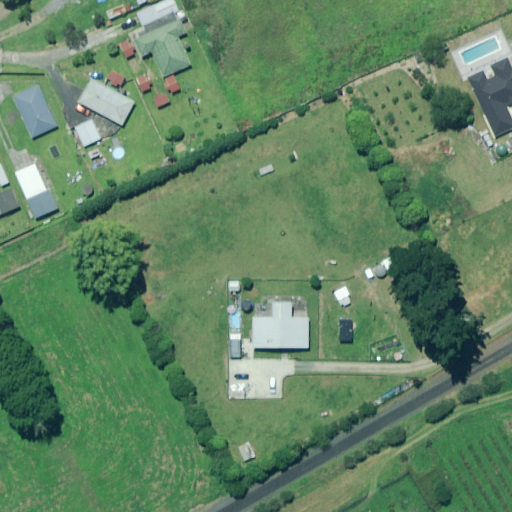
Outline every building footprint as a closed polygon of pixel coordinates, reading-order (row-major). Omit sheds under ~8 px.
[(151,85),(167,78),(194,65),(181,37),(190,33),(174,0),(170,0),(141,14),(150,35),(137,41),(145,58),(155,53),(160,62),(144,69),(151,85)] [(511,16),(499,23),(508,42),(511,40),(511,16)] [(138,103),(96,80),(83,103),(125,126),(138,103)] [(60,128),(42,87),(17,97),(35,139),(60,128)] [(105,139),(96,121),(79,129),(87,147),(105,139)] [(59,211),(40,165),(20,173),(39,219),(59,211)] [(0,217),(23,207),(16,190),(0,196),(0,217)] [(383,280),(385,280),(389,279),(390,278),(391,277),(391,276),(392,275),(392,273),(392,272),(392,271),(392,270),(391,268),(390,267),(389,266),(388,266),(387,265),(386,265),(384,265),(383,265),(382,265),(380,266),(379,267),(378,268),(378,269),(377,270),(377,271),(377,273),(377,274),(377,275),(378,277),(379,278),(380,278),(381,279),(382,280),(383,280)] [(243,293),(243,281),(232,280),(232,292),(243,293)] [(355,301),(350,288),(338,293),(343,306),(355,301)] [(295,319),(295,304),(278,304),(277,319),(257,319),(257,348),(313,349),(313,319),(295,319)] [(243,357),(232,357),(232,385),(243,385),(243,357)]
